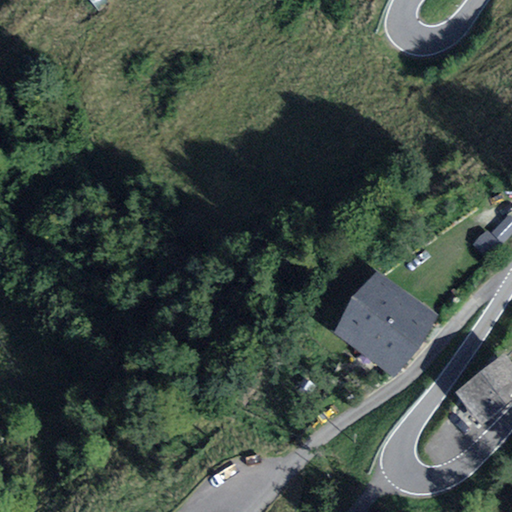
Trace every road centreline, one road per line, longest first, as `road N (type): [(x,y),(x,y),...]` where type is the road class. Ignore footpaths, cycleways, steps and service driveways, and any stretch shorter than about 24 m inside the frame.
road 1 (residential): [(511,285),(493,285),(475,299),(404,379),(267,481),(241,511)]
road 2 (unclassified): [(511,285),(413,425),(400,459),(419,479),(449,475),(511,419)]
